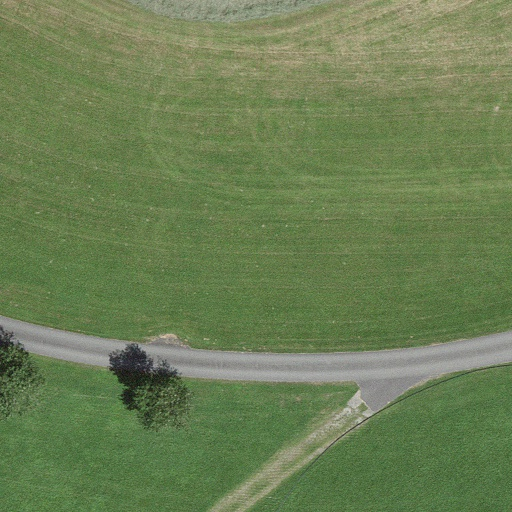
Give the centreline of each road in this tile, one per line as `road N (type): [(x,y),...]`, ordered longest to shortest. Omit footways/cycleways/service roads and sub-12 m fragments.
road 1 (track): [(0,330),(143,357),(332,368),(511,345)]
road 2 (track): [(411,362),(230,511)]
